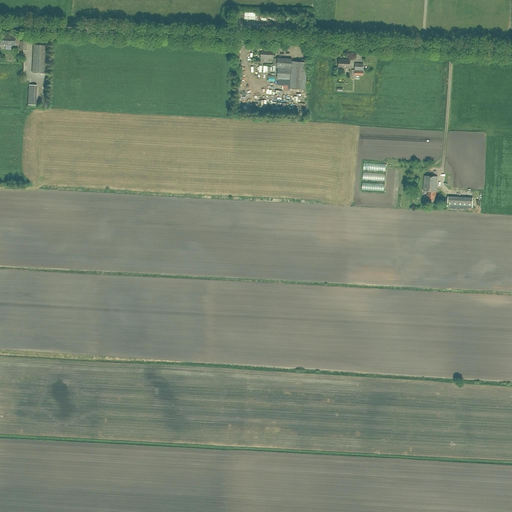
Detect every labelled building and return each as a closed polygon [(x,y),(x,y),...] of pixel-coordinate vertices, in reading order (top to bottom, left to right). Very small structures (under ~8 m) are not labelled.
[(0,44),(15,46),(16,37),(0,36),(0,44)] [(43,74),(45,59),(48,59),(48,50),(45,50),(46,46),(33,45),(31,73),(43,74)] [(269,62),(269,59),(274,60),(273,64),(277,65),(277,68),(277,78),(290,79),(290,89),(305,89),(306,62),(291,62),(292,59),(277,58),(277,59),(273,58),(274,51),(261,50),(261,59),(263,59),(263,62),(269,62)] [(338,68),(342,68),(342,72),(346,72),(346,68),(349,68),(350,59),(339,59),(338,68)] [(36,85),(28,85),(28,105),(36,105),(36,85)] [(437,176),(424,175),(423,187),(422,190),(428,191),(428,194),(426,194),(426,199),(435,200),(435,195),(435,191),(434,191),(435,188),(436,188),(437,176)] [(472,208),(472,198),(448,197),(447,207),(472,208)]
